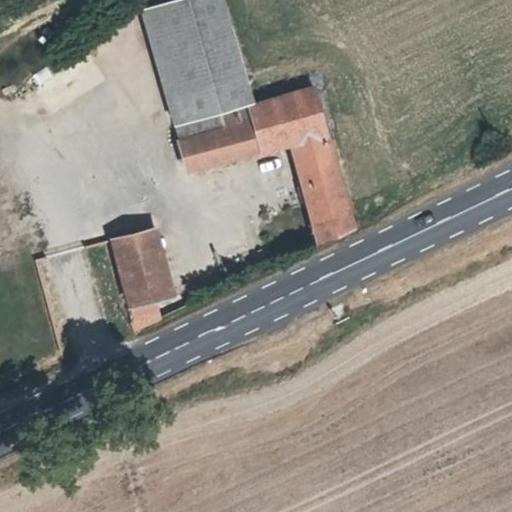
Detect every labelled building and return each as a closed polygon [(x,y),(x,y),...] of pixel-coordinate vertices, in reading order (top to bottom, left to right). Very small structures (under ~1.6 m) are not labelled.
[(188,0),(142,13),(178,144),(226,129),(223,116),(254,107),(222,0),(188,0)] [(311,88),(254,107),(223,116),(226,129),(178,144),(187,174),(290,146),(316,243),(348,228),(344,210),(311,88)] [(112,246),(129,312),(152,305),(170,301),(153,236),(112,246)] [(333,322),(347,317),(342,301),(328,306),(333,322)] [(156,321),(152,305),(129,312),(132,332),(156,321)]
